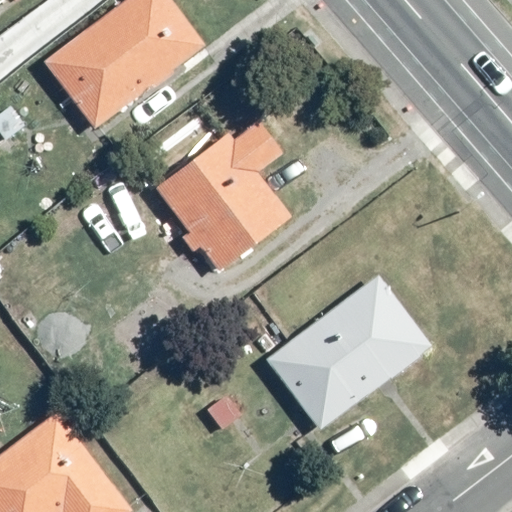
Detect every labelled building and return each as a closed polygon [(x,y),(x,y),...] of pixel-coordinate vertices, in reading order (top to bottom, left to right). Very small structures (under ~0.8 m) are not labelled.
[(118,0),(38,61),(83,120),(139,77),(145,86),(199,44),(164,0),(118,0)] [(290,160),(260,118),(160,189),(222,277),(296,224),(263,179),(290,160)] [(260,356),(312,427),(382,375),(387,382),(428,352),(371,274),(260,356)] [(146,363),(197,315),(159,275),(108,323),(146,363)] [(120,511),(127,507),(53,410),(0,449),(0,511),(120,511)]
